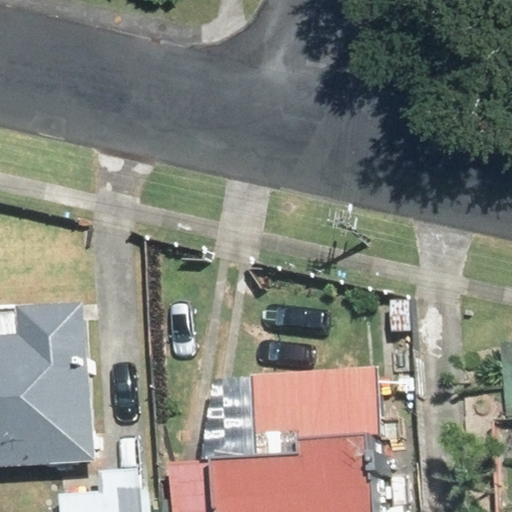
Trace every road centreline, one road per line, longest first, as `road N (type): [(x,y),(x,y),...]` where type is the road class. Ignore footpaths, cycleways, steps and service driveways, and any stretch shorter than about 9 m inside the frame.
road 1 (residential): [(0,67),(291,132)]
road 2 (residential): [(291,132),(511,182)]
road 3 (residential): [(317,0),(291,132)]
